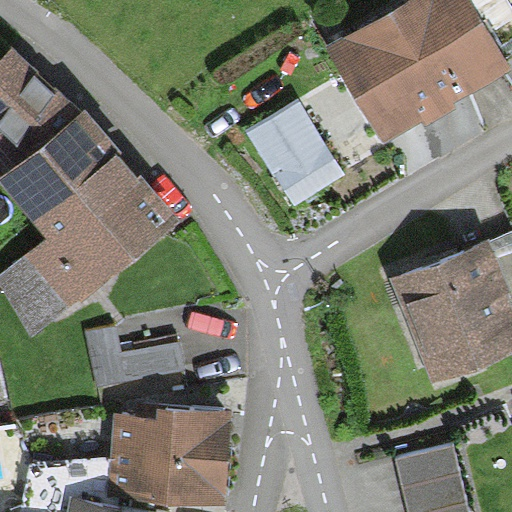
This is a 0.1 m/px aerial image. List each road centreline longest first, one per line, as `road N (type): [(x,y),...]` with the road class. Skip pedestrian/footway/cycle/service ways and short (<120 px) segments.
road 1 (residential): [(266,277),(232,218),(118,92),(0,11)]
road 2 (residential): [(266,277),(511,138)]
road 3 (residential): [(327,511),(309,439),(287,396)]
road 4 (residential): [(287,396),(285,349),(266,277)]
road 5 (residential): [(251,511),(287,396)]
